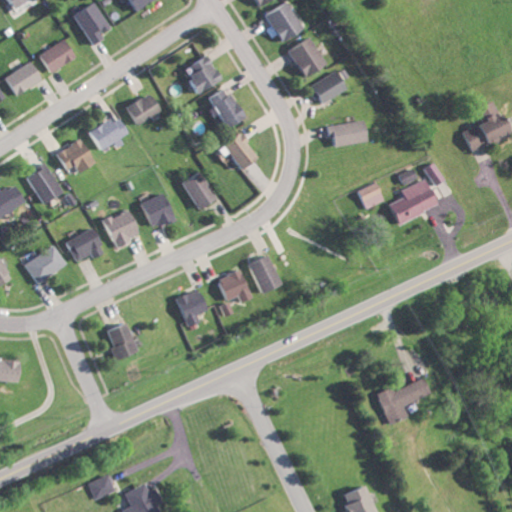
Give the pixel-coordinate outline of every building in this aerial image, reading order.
[(0,0),(3,8),(23,0),(0,0)] [(69,12),(86,44),(98,37),(95,32),(105,27),(91,0),(69,12)] [(123,0),(128,9),(146,0),(123,0)] [(274,40),(297,27),(281,0),(259,13),(274,40)] [(319,63),(305,36),(282,48),(297,75),(319,63)] [(43,71),(69,58),(60,39),(34,51),(43,71)] [(183,63),(188,72),(181,76),(190,93),(215,81),(202,54),(183,63)] [(0,75),(0,76),(11,94),(36,79),(25,61),(0,75)] [(306,83),(315,102),(340,90),(331,71),(306,83)] [(203,96),(220,127),(238,117),(221,86),(203,96)] [(154,110),(143,92),(120,105),(131,124),(154,110)] [(466,151),(501,136),(484,100),(469,107),(476,121),(456,130),(466,151)] [(109,139),(120,132),(108,114),(82,132),(94,150),(109,139)] [(326,145),(360,142),(358,120),(324,124),(326,145)] [(67,165),(69,170),(85,164),(76,139),(50,149),(58,169),(67,165)] [(440,180),(432,161),(421,166),(429,184),(440,180)] [(56,193),(42,164),(22,174),(36,202),(56,193)] [(415,176),(410,167),(396,174),(400,183),(415,176)] [(192,208),(211,198),(196,170),(177,180),(192,208)] [(395,222),(433,205),(421,179),(399,189),(402,196),(386,203),(395,222)] [(364,208),(382,199),(373,181),(355,191),(364,208)] [(0,188),(0,211),(17,203),(8,184),(0,188)] [(135,201),(146,228),(168,218),(157,192),(135,201)] [(134,234),(121,209),(98,220),(110,246),(134,234)] [(60,238),(69,262),(96,251),(87,228),(60,238)] [(30,282),(60,266),(49,245),(19,261),(30,282)] [(274,283),(259,253),(240,263),(255,292),(274,283)] [(231,295),(234,301),(244,297),(232,269),(211,278),(220,299),(231,295)] [(193,321),(190,313),(199,310),(192,289),(171,296),(181,325),(193,321)] [(110,359),(130,351),(118,321),(98,329),(110,359)] [(0,380),(12,380),(13,360),(0,359),(0,380)] [(388,389),(387,387),(373,392),(384,422),(403,416),(399,404),(425,394),(419,378),(388,389)] [(83,481),(89,498),(109,491),(103,474),(83,481)] [(156,511),(147,488),(140,491),(138,483),(118,491),(124,506),(118,508),(119,511),(156,511)] [(367,511),(358,485),(334,493),(341,511),(367,511)]
